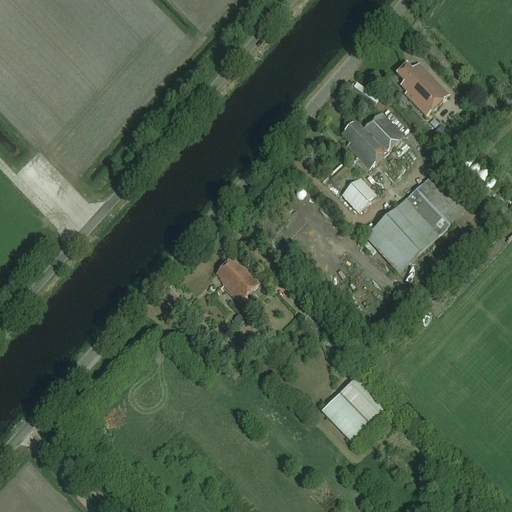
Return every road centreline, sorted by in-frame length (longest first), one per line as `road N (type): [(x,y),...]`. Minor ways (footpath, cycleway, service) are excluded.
road 1 (tertiary): [(0,458),(408,0)]
road 2 (unclassified): [(0,329),(293,0)]
